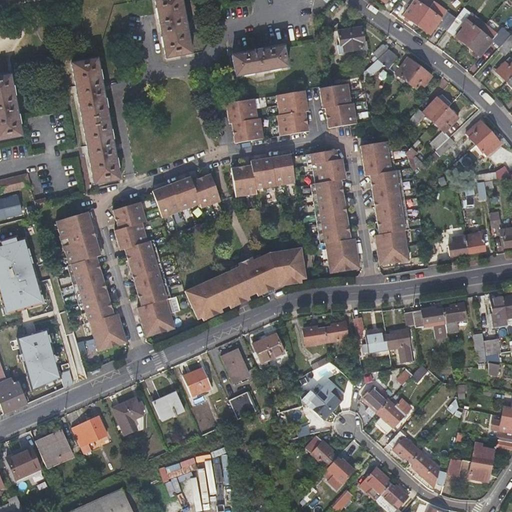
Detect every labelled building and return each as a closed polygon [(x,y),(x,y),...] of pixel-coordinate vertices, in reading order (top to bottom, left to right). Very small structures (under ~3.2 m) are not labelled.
[(154,0),(165,58),(178,56),(191,53),(181,0),(154,0)] [(408,18),(416,24),(428,8),(433,1),(431,0),(414,0),(405,13),(409,16),(408,18)] [(484,23),(463,7),(455,18),(446,30),(452,35),(461,25),(463,27),(455,37),(466,46),(480,30),(479,29),(484,23)] [(430,34),(442,18),(428,8),(416,24),(430,34)] [(440,25),(446,30),(455,18),(445,9),(441,14),(446,18),(440,25)] [(292,39),(290,21),(263,23),(265,41),(292,39)] [(499,47),(510,35),(511,34),(502,27),(497,33),(485,23),(480,30),(466,46),(478,56),(491,40),(499,47)] [(348,30),(351,51),(366,49),(365,42),(362,42),(359,28),(348,30)] [(348,30),(347,30),(334,32),(337,54),(351,51),(348,30)] [(504,53),(510,47),(511,44),(511,37),(510,35),(499,47),(504,53)] [(377,58),(388,49),(383,44),(373,53),(377,58)] [(252,49),(252,51),(252,52),(231,56),(235,76),(286,67),(283,47),(260,51),(260,48),(252,49)] [(388,49),(377,58),(366,69),(371,74),(382,65),(390,73),(394,68),(389,63),(396,58),(388,49)] [(94,184),(106,182),(118,180),(96,59),(71,64),(94,184)] [(395,73),(407,83),(419,69),(407,59),(395,73)] [(504,83),(511,75),(511,61),(509,59),(495,73),(504,83)] [(419,69),(407,83),(414,88),(418,84),(423,88),(431,78),(419,69)] [(10,75),(0,76),(0,140),(21,137),(10,75)] [(323,108),(324,111),(324,115),(327,114),(328,120),(325,120),(326,127),(354,122),(351,102),(350,103),(346,83),(326,86),(327,94),(328,102),(320,103),(320,105),(322,105),(323,108)] [(327,94),(326,86),(320,87),(320,91),(318,91),(320,103),(328,102),(327,94)] [(275,95),(277,111),(305,106),(303,94),(301,94),(300,91),(275,95)] [(442,94),(437,99),(447,108),(451,103),(442,94)] [(251,117),(255,116),(253,98),(227,103),(227,106),(225,106),(227,119),(241,116),(243,129),(252,127),(251,117)] [(432,123),(447,108),(437,99),(436,98),(423,112),(418,108),(403,124),(409,129),(423,114),(432,123)] [(305,106),(277,111),(278,115),(276,115),(279,135),(307,131),(306,124),(304,124),(302,119),(305,118),(304,111),(303,108),(305,107),(305,106)] [(368,112),(373,116),(377,120),(382,114),(372,106),(368,112)] [(434,150),(446,139),(447,138),(443,133),(457,118),(447,108),(432,123),(441,132),(429,144),(434,150)] [(227,119),(227,120),(229,120),(230,123),(231,130),(234,130),(235,136),(232,136),(233,143),(262,138),(258,118),(256,118),(255,116),(251,117),(252,127),(243,129),(241,116),(227,119)] [(465,134),(475,145),(490,133),(479,121),(465,134)] [(490,133),(475,145),(484,156),(499,144),(490,133)] [(451,144),(446,139),(434,150),(432,151),(437,157),(451,144)] [(361,153),(362,155),(390,150),(388,140),(358,145),(359,153),(361,153)] [(404,152),(406,156),(407,161),(410,170),(420,162),(410,146),(404,152)] [(308,164),(335,159),(334,153),(332,153),(331,150),(303,155),(305,165),(308,164)] [(360,158),(361,165),(392,160),(390,150),(362,155),(362,158),(360,158)] [(250,164),(250,165),(250,166),(243,167),(243,169),(238,170),(238,168),(230,169),(235,197),(255,194),(254,190),(293,183),(289,157),(286,158),(286,155),(272,157),(272,160),(267,161),(266,158),(252,160),(253,163),(250,164)] [(310,174),(341,169),(340,162),(338,162),(337,159),(335,159),(308,164),(310,174)] [(365,175),(367,175),(394,170),(392,160),(361,165),(362,172),(364,172),(365,175)] [(342,175),(341,169),(310,174),(312,184),(338,179),(340,179),(339,175),(342,175)] [(370,181),(371,184),(399,179),(398,169),(394,170),(367,175),(368,181),(370,181)] [(479,174),(480,177),(480,180),(500,177),(499,171),(479,174)] [(0,194),(29,188),(25,174),(0,179),(0,194)] [(187,178),(180,180),(173,183),(174,185),(169,187),(168,185),(155,190),(156,192),(153,193),(162,218),(199,204),(201,208),(220,201),(210,174),(203,177),(204,179),(199,181),(197,179),(192,181),(191,179),(187,180),(187,178)] [(339,186),(338,179),(312,184),(308,184),(310,194),(337,189),(336,187),(339,186)] [(369,188),(370,194),(401,189),(399,179),(371,184),(372,187),(369,188)] [(483,181),(484,189),(491,187),(490,180),(483,181)] [(483,181),(480,182),(476,182),(479,199),(485,198),(484,189),(483,181)] [(337,193),(337,189),(310,194),(311,204),(342,199),(340,192),(337,193)] [(374,201),(374,203),(403,199),(401,189),(370,194),(371,201),(374,201)] [(36,208),(41,207),(46,205),(43,199),(33,202),(36,208)] [(343,205),(342,199),(311,204),(313,214),(340,209),(340,206),(343,205)] [(372,208),(373,214),(404,209),(403,199),(374,203),(375,207),(372,208)] [(122,249),(124,249),(154,240),(153,239),(147,240),(142,222),(146,221),(140,201),(112,209),(114,216),(117,215),(119,221),(116,222),(118,229),(116,229),(117,232),(115,233),(119,246),(121,246),(122,249)] [(341,212),(340,209),(313,214),(315,224),(345,219),(345,218),(344,212),(341,212)] [(377,221),(377,223),(406,218),(404,209),(373,214),(375,221),(377,221)] [(101,255),(96,240),(92,242),(90,235),(94,234),(88,212),(66,218),(55,222),(56,224),(65,223),(66,232),(68,253),(65,254),(68,264),(96,256),(101,255)] [(490,230),(495,229),(499,228),(498,214),(488,216),(490,230)] [(377,234),(381,233),(402,230),(408,229),(406,218),(377,223),(378,227),(376,227),(377,234)] [(346,225),(345,219),(315,224),(316,234),(343,229),(343,226),(346,225)] [(511,244),(511,221),(511,222),(511,228),(500,231),(502,246),(511,244)] [(64,250),(65,254),(68,253),(66,232),(65,223),(56,224),(60,235),(58,236),(63,250),(64,250)] [(344,232),(343,229),(316,234),(318,244),(323,243),(344,240),(348,239),(347,231),(344,232)] [(402,230),(381,233),(382,240),(373,242),(375,250),(405,245),(402,230)] [(372,235),(373,242),(382,240),(381,233),(377,234),(372,235)] [(463,235),(466,253),(484,250),(481,233),(463,235)] [(452,244),(450,245),(447,245),(449,256),(466,253),(463,235),(452,237),(452,244)] [(345,247),(354,245),(353,238),(348,239),(344,240),(345,247)] [(25,240),(0,246),(0,299),(4,315),(42,305),(25,240)] [(128,254),(129,257),(157,250),(154,240),(124,249),(126,255),(128,254)] [(345,247),(344,240),(323,243),(325,258),(355,253),(354,245),(345,247)] [(424,255),(429,254),(433,254),(431,241),(422,242),(424,255)] [(405,245),(375,250),(376,258),(385,257),(386,264),(403,261),(408,260),(405,245)] [(204,316),(210,313),(210,311),(212,310),(211,307),(213,306),(215,311),(238,301),(237,298),(240,297),(238,294),(240,293),(242,299),(256,292),(271,286),(276,284),(284,282),(283,277),(285,276),(286,279),(289,279),(289,281),(304,279),(299,248),(268,253),(260,256),(248,262),(247,259),(229,267),(231,270),(185,290),(186,293),(197,319),(204,316)] [(128,261),(130,267),(160,259),(157,250),(129,257),(130,260),(128,261)] [(356,261),(355,253),(325,258),(328,273),(349,270),(347,263),(356,261)] [(248,262),(260,256),(259,254),(247,259),(248,262)] [(96,256),(68,264),(66,265),(69,275),(97,267),(96,264),(98,263),(96,256)] [(377,265),(386,264),(385,257),(376,258),(377,265)] [(134,273),(135,276),(162,268),(160,259),(130,267),(132,274),(134,273)] [(357,268),(356,261),(347,263),(349,270),(357,268)] [(97,269),(97,267),(69,275),(72,284),(102,275),(100,269),(99,269),(97,269)] [(133,279),(135,287),(165,278),(162,268),(135,276),(136,279),(133,279)] [(104,282),(102,275),(72,284),(75,293),(102,286),(102,283),(104,282)] [(140,292),(141,296),(168,287),(165,278),(135,287),(137,293),(140,292)] [(103,289),(102,286),(75,293),(78,303),(108,294),(106,288),(103,289)] [(271,286),(256,292),(258,296),(272,290),(271,286)] [(141,306),(146,305),(166,299),(171,297),(168,287),(141,296),(142,298),(139,299),(141,306)] [(110,301),(108,294),(78,303),(81,312),(108,304),(107,302),(110,301)] [(504,319),(500,297),(487,299),(488,305),(486,305),(489,322),(504,319)] [(139,314),(141,322),(170,313),(166,299),(146,305),(147,311),(139,314)] [(440,308),(443,323),(463,320),(460,303),(448,304),(448,307),(440,308)] [(109,308),(108,304),(81,312),(84,322),(88,321),(110,315),(114,314),(112,307),(109,308)] [(146,305),(141,306),(137,307),(139,314),(147,311),(146,305)] [(411,310),(413,325),(413,328),(443,323),(440,308),(432,309),(432,307),(411,310)] [(413,325),(411,310),(401,312),(404,326),(413,325)] [(112,322),(120,319),(118,312),(114,314),(110,315),(112,322)] [(170,313),(141,322),(144,330),(152,327),(154,334),(175,328),(170,313)] [(112,322),(110,315),(88,321),(93,336),(123,327),(120,319),(112,322)] [(360,341),(360,337),(359,334),(362,333),(360,320),(352,321),(355,342),(360,341)] [(330,326),(323,327),(325,342),(345,339),(342,323),(329,325),(330,326)] [(125,335),(123,327),(93,336),(98,351),(119,344),(117,338),(125,335)] [(152,327),(144,330),(146,336),(154,334),(152,327)] [(325,342),(323,327),(316,328),(315,327),(302,328),(304,345),(325,342)] [(384,337),(387,352),(394,351),(397,366),(410,364),(405,331),(388,334),(388,336),(384,337)] [(46,332),(19,339),(33,390),(59,379),(46,332)] [(474,362),(479,361),(484,360),(483,356),(481,341),(480,333),(470,335),(474,362)] [(254,352),(253,353),(252,353),(254,358),(256,357),(258,362),(260,361),(264,359),(282,352),(274,334),(250,345),(254,352)] [(127,342),(125,335),(117,338),(119,344),(127,342)] [(363,338),(364,342),(365,347),(360,347),(362,356),(387,352),(384,337),(380,337),(380,335),(363,338)] [(481,341),(483,356),(497,352),(495,338),(481,341)] [(330,363),(333,363),(336,363),(335,356),(341,355),(339,346),(335,347),(336,350),(328,352),(330,363)] [(231,383),(239,380),(246,377),(233,349),(219,356),(231,383)] [(325,358),(320,360),(316,362),(314,358),(307,360),(312,371),(328,364),(325,358)] [(405,380),(409,382),(412,385),(421,374),(427,378),(431,374),(419,363),(405,380)] [(60,365),(62,372),(58,373),(61,387),(71,384),(66,364),(60,365)] [(489,364),(488,367),(488,371),(496,372),(497,365),(489,364)] [(0,411),(1,414),(28,404),(20,381),(13,383),(11,377),(5,379),(0,366),(0,411)] [(181,378),(186,387),(190,396),(209,388),(201,368),(181,378)] [(309,382),(305,374),(295,378),(298,385),(309,382)] [(336,398),(332,395),(328,391),(332,387),(327,382),(315,396),(331,410),(337,403),(334,400),(336,398)] [(376,414),(378,411),(387,401),(371,386),(360,399),(368,406),(376,414)] [(152,401),(152,402),(151,402),(159,419),(171,414),(173,417),(176,416),(175,414),(182,411),(173,391),(172,392),(173,394),(153,403),(152,401)] [(331,410),(315,396),(309,391),(298,394),(300,403),(305,402),(307,406),(323,420),(331,410)] [(142,409),(141,406),(139,402),(136,403),(133,397),(109,408),(122,435),(135,429),(131,420),(141,415),(139,411),(142,409)] [(236,419),(240,417),(245,415),(238,401),(229,405),(236,419)] [(387,401),(378,411),(384,416),(382,419),(392,427),(403,415),(387,401)] [(502,406),(500,414),(511,416),(511,402),(510,402),(508,407),(502,406)] [(376,414),(368,406),(365,409),(373,417),(376,414)] [(511,416),(500,414),(497,429),(511,432),(511,416)] [(77,447),(91,441),(104,435),(96,417),(70,429),(77,447)] [(404,457),(410,462),(419,452),(403,437),(405,436),(399,430),(387,445),(402,458),(404,457)] [(67,454),(68,456),(69,458),(71,457),(58,431),(33,442),(47,472),(48,471),(47,469),(52,466),(50,461),(67,454)] [(453,440),(455,441),(457,441),(458,439),(461,439),(463,433),(455,431),(453,440)] [(327,468),(335,459),(329,453),(332,450),(315,436),(304,448),(327,468)] [(468,460),(487,464),(490,450),(478,447),(479,443),(472,442),(468,460)] [(341,453),(344,455),(346,458),(356,448),(350,443),(341,453)] [(234,450),(234,454),(235,459),(255,455),(253,446),(234,450)] [(4,458),(9,470),(14,481),(38,470),(28,448),(4,458)] [(433,465),(419,452),(410,462),(413,465),(412,467),(432,485),(433,482),(441,485),(444,473),(445,472),(437,469),(432,465),(433,465)] [(445,472),(444,473),(456,475),(459,458),(449,456),(445,472)] [(338,461),(335,459),(327,468),(342,482),(354,470),(341,458),(338,461)] [(483,481),(487,464),(468,460),(465,477),(483,481)] [(376,468),(370,474),(365,481),(380,495),(390,484),(386,481),(388,479),(376,468)] [(390,484),(380,495),(375,500),(388,511),(400,511),(397,509),(408,496),(395,485),(393,487),(390,484)] [(301,496),(304,499),(308,502),(316,492),(310,486),(301,496)] [(132,511),(122,488),(67,511),(132,511)] [(330,511),(338,511),(352,496),(347,492),(330,511)] [(0,511),(22,511),(15,496),(7,500),(9,503),(0,507),(0,511)]
